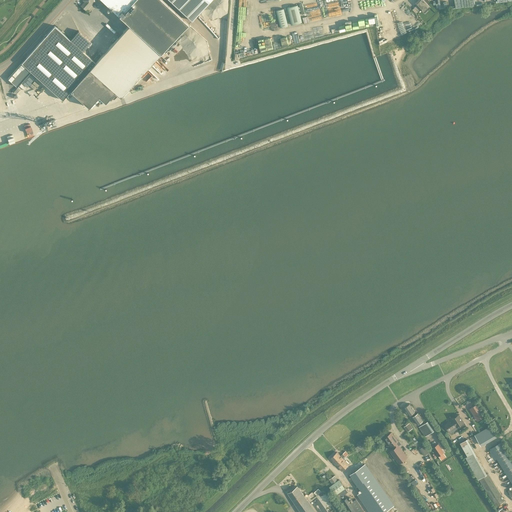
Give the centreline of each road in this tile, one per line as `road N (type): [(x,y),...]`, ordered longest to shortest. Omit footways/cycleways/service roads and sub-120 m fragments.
road 1 (secondary): [(238,511),(320,431),(402,373)]
road 2 (residential): [(511,337),(406,397),(391,416)]
road 3 (secondary): [(402,373),(511,306)]
